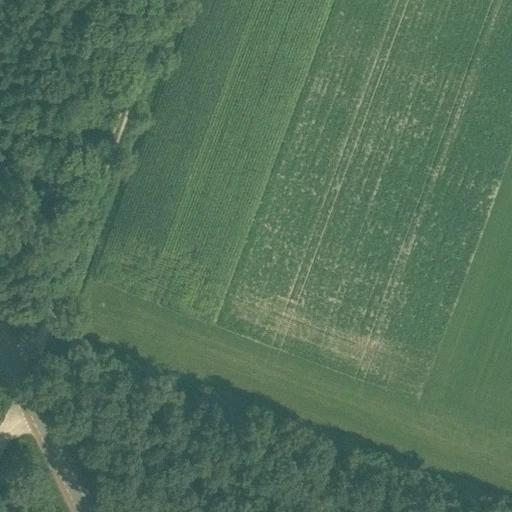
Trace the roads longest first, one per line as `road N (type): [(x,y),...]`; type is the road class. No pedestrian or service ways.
road 1 (track): [(11,358),(48,327),(169,0)]
road 2 (secondary): [(85,511),(0,335)]
